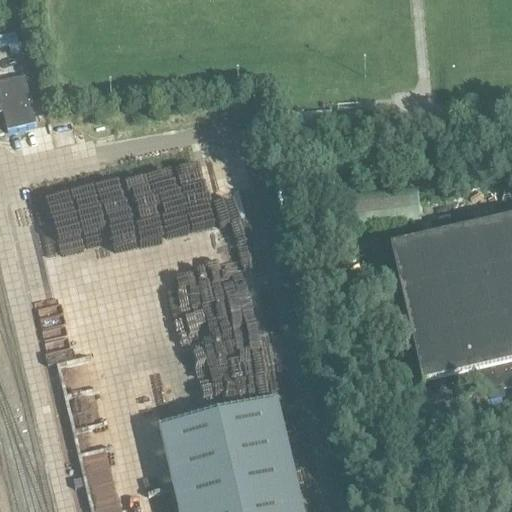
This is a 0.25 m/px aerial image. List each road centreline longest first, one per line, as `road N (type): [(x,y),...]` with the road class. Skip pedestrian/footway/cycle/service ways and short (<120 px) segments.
road 1 (unknown): [(0,163),(203,130),(238,139),(253,154),(342,511)]
road 2 (unknown): [(145,511),(97,274),(64,237),(0,221)]
